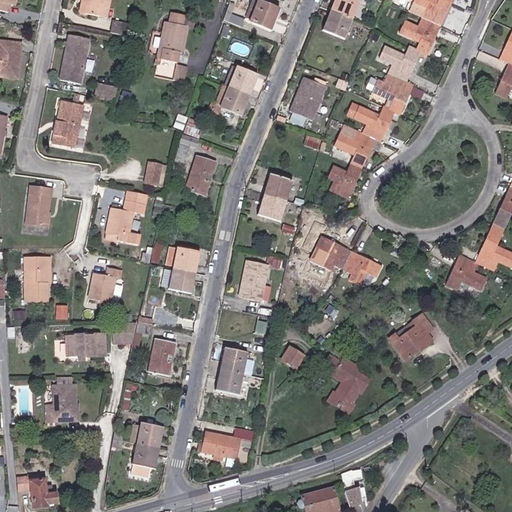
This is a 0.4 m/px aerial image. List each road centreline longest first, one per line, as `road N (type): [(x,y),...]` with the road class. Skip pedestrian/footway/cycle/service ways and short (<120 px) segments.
road 1 (residential): [(310,0),(236,182),(168,507)]
road 2 (residential): [(448,98),(416,147),(366,189),(378,225),(430,237),(466,223),(490,196),(496,166),(486,128)]
road 3 (residential): [(54,0),(28,166),(94,177),(80,249)]
road 4 (secondary): [(168,507),(353,453),(440,405)]
road 5 (unclassified): [(440,405),(375,511)]
